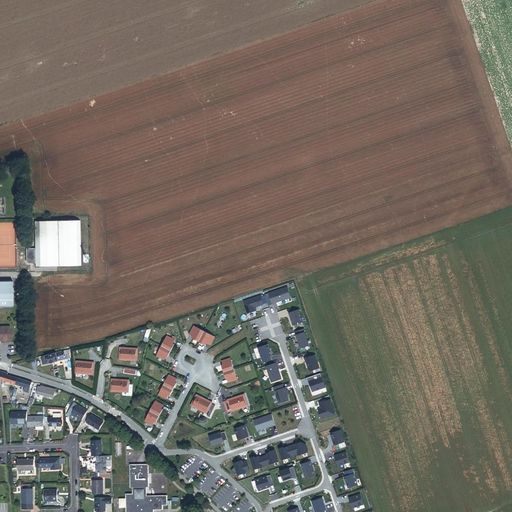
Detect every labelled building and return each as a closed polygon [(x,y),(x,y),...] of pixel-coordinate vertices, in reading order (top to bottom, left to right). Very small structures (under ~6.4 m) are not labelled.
[(80,266),(80,220),(34,221),(35,248),(26,248),(26,263),(35,263),(35,266),(80,266)] [(0,306),(12,307),(12,281),(0,281),(0,306)] [(291,297),(287,287),(269,293),(272,304),(291,297)] [(264,304),(261,296),(243,301),(247,314),(256,311),(255,307),(264,304)] [(303,322),(299,310),(289,313),(293,325),(303,322)] [(9,326),(1,326),(0,327),(0,338),(2,341),(10,341),(14,333),(9,326)] [(215,337),(194,326),(190,334),(194,336),(196,337),(195,339),(205,344),(205,342),(207,343),(211,345),(215,337)] [(309,346),(304,329),(296,331),(297,335),(296,335),(301,349),(309,346)] [(167,335),(157,356),(165,360),(167,356),(168,354),(169,355),(173,346),(172,345),(173,343),(175,339),(167,335)] [(272,356),(268,345),(258,348),(263,363),(272,360),(270,356),(272,356)] [(136,359),(137,349),(120,347),(119,358),(136,359)] [(55,355),(57,354),(57,352),(41,356),(43,362),(46,361),(46,362),(56,359),(55,355)] [(320,368),(315,355),(305,359),(309,370),(310,371),(320,368)] [(238,380),(231,358),(222,361),(224,365),(224,367),(223,367),(226,377),(227,376),(228,379),(229,383),(238,380)] [(75,372),(92,373),(93,362),(76,361),(75,372)] [(281,379),(276,363),(266,366),(271,383),(281,379)] [(15,384),(17,378),(7,375),(7,373),(1,371),(0,379),(15,384)] [(325,388),(321,373),(306,378),(308,383),(309,382),(310,386),(312,392),(325,388)] [(169,374),(159,395),(167,399),(169,395),(170,393),(171,394),(176,385),(174,384),(175,382),(177,379),(169,374)] [(30,388),(31,382),(17,378),(15,384),(25,386),(29,387),(30,388)] [(111,391),(128,392),(129,381),(112,380),(111,391)] [(289,401),(286,393),(287,393),(285,388),(284,388),(282,384),(273,388),(279,404),(289,401)] [(56,390),(41,386),(41,388),(38,387),(37,393),(54,398),(56,390)] [(216,406),(211,404),(212,403),(197,395),(192,405),(207,413),(208,410),(210,411),(207,416),(210,417),(216,406)] [(248,406),(244,395),(229,400),(229,401),(225,402),(228,411),(232,410),(232,411),(248,406)] [(321,419),(335,414),(330,400),(319,403),(321,409),(318,410),(321,419)] [(155,401),(145,421),(153,425),(155,422),(156,420),(157,420),(162,411),(161,411),(162,409),(164,405),(155,401)] [(71,415),(81,421),(86,412),(72,404),(66,414),(70,416),(71,415)] [(10,425),(26,425),(26,419),(25,413),(9,414),(10,425)] [(275,425),(272,415),(254,421),(257,431),(275,425)] [(97,431),(102,423),(90,416),(85,424),(97,431)] [(26,428),(42,427),(42,418),(26,419),(26,425),(26,428)] [(248,437),(245,426),(234,429),(238,440),(248,437)] [(344,442),(340,430),(331,433),(333,441),(334,446),(344,442)] [(125,436),(118,431),(117,433),(123,439),(125,436)] [(224,441),(227,440),(225,432),(221,433),(221,432),(209,436),(212,446),(224,442),(224,441)] [(95,457),(99,457),(99,441),(90,441),(90,449),(90,453),(90,457),(95,457)] [(308,452),(306,445),(301,442),(291,446),(294,456),(298,454),(298,455),(308,452)] [(291,457),(294,456),(291,446),(283,448),(283,447),(279,449),(282,460),(291,457)] [(278,462),(274,450),(270,452),(270,453),(266,454),(267,455),(263,456),(266,466),(278,462)] [(349,463),(346,452),(335,456),(338,467),(349,463)] [(266,466),(263,456),(259,458),(259,456),(255,458),(254,457),(250,458),(254,470),(266,466)] [(105,474),(105,468),(104,457),(99,457),(95,457),(95,464),(94,464),(94,474),(105,474)] [(50,471),(58,471),(58,460),(37,460),(37,461),(37,466),(37,468),(37,469),(50,469),(50,471)] [(16,472),(33,472),(33,461),(16,462),(16,472)] [(250,471),(246,461),(242,462),(242,461),(234,463),(235,467),(231,470),(235,474),(237,473),(238,475),(250,471)] [(314,474),(310,461),(301,465),(306,479),(314,476),(314,474)] [(147,496),(147,488),(150,488),(149,465),(130,465),(130,488),(133,488),(133,494),(126,494),(126,511),(154,511),(155,511),(165,511),(165,507),(168,507),(168,496),(147,496)] [(297,477),(293,467),(280,472),(283,481),(292,478),(293,479),(297,477)] [(358,485),(354,474),(353,474),(351,470),(344,472),(345,477),(344,477),(348,488),(358,485)] [(270,487),(269,486),(273,485),(270,475),(255,480),(259,491),(270,487)] [(91,495),(101,495),(101,482),(91,482),(91,495)] [(20,510),(31,510),(31,490),(20,490),(20,510)] [(43,502),(56,502),(56,491),(42,491),(43,502)] [(363,505),(360,495),(349,498),(352,509),(363,505)] [(325,511),(326,510),(322,498),(312,502),(315,511),(325,511)] [(94,511),(103,511),(104,499),(95,499),(95,503),(94,503),(94,511)]
